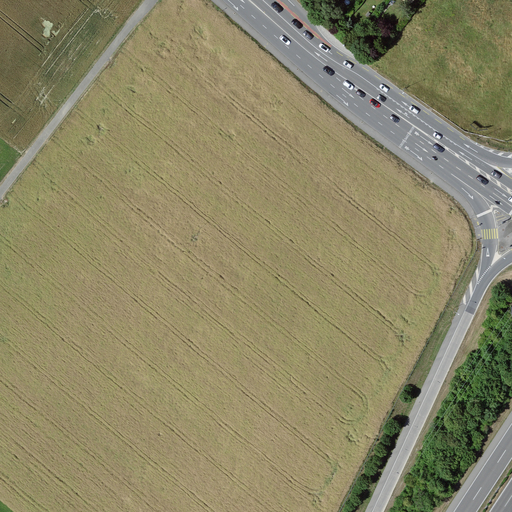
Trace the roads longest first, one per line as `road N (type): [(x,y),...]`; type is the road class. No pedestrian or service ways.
road 1 (motorway): [(483,285),(380,511)]
road 2 (track): [(151,0),(0,192)]
road 3 (secondary): [(445,151),(315,53)]
road 4 (motorway): [(445,151),(487,218),(483,285)]
